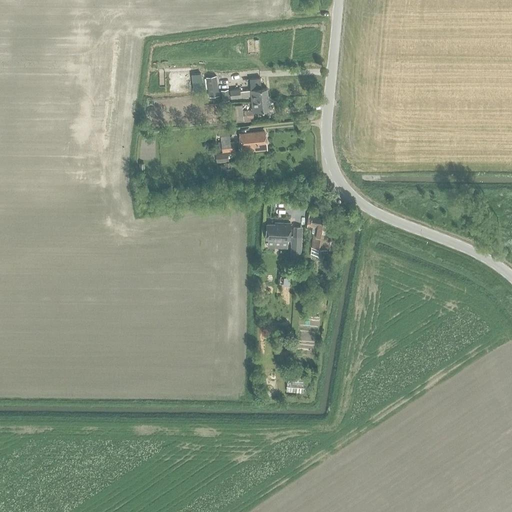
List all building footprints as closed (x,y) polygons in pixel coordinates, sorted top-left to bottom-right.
[(203,92),(201,74),(192,75),(194,93),(203,92)] [(220,96),(216,76),(206,78),(209,98),(220,96)] [(261,89),(260,78),(250,79),(251,90),(240,91),(240,89),(230,90),(231,99),(251,97),(252,101),(271,99),(270,96),(268,96),(267,88),(261,89)] [(230,101),(228,89),(221,90),(223,102),(230,101)] [(253,112),(269,110),(268,103),(271,102),(271,99),(252,101),(253,112)] [(242,105),(228,106),(230,122),(244,121),(244,122),(254,121),(252,110),(242,111),(242,105)] [(260,133),(239,135),(241,154),(267,151),(265,135),(260,136),(260,133)] [(235,141),(230,142),(230,135),(218,136),(219,150),(222,150),(223,152),(235,151),(235,141)] [(229,162),(228,152),(216,153),(217,163),(229,162)] [(310,212),(307,227),(314,228),(311,247),(310,256),(311,256),(311,258),(326,259),(327,250),(330,250),(331,241),(327,240),(328,235),(332,235),(335,217),(317,214),(317,213),(310,212)] [(281,225),(267,224),(266,238),(290,239),(291,224),(281,223),(281,225)] [(303,237),(292,236),(291,256),(302,257),(303,237)] [(280,275),(279,283),(290,285),(291,276),(280,275)] [(328,295),(315,293),(314,297),(310,297),(308,309),(325,311),(328,295)] [(276,360),(287,361),(287,351),(277,350),(276,360)] [(287,377),(286,392),(304,394),(305,378),(287,377)]
